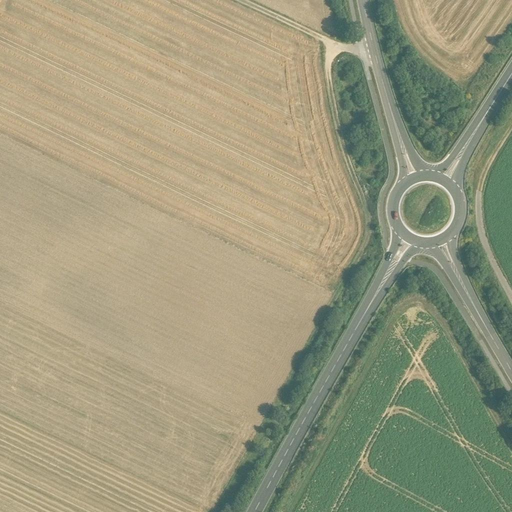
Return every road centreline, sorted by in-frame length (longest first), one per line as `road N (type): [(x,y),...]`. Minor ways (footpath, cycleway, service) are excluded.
road 1 (track): [(228,511),(378,238),(345,136),(334,77),(342,53)]
road 2 (track): [(300,511),(413,311),(429,310),(444,322),(511,437)]
road 3 (primary): [(415,245),(264,511)]
road 4 (tertiary): [(421,186),(368,0)]
road 5 (track): [(230,0),(342,53),(379,54)]
road 6 (track): [(511,293),(484,221),(486,196),(511,148)]
road 7 (tertiary): [(511,362),(448,248)]
